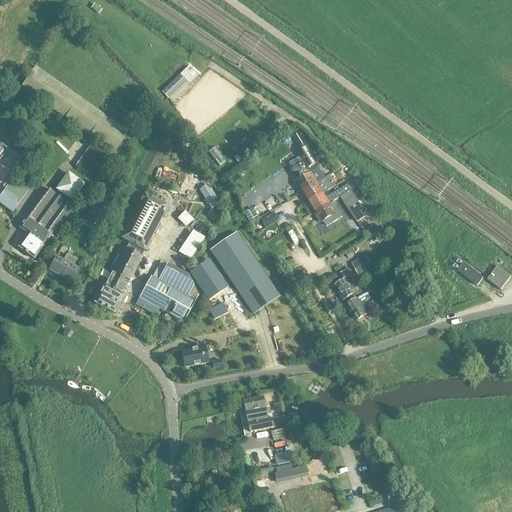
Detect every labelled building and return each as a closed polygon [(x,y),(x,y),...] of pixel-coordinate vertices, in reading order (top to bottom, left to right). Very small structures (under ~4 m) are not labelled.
[(22,87),(115,153),(128,134),(35,68),(22,87)] [(179,75),(162,92),(168,99),(186,82),(179,75)] [(288,126),(280,117),(268,127),(275,136),(288,126)] [(0,138),(0,158),(10,145),(0,138)] [(306,147),(297,152),(303,162),(307,170),(316,164),(306,147)] [(296,182),(302,192),(325,179),(316,164),(307,170),(303,162),(290,170),(297,181),(296,182)] [(83,185),(67,174),(56,190),(72,201),(83,185)] [(364,183),(360,178),(354,182),(357,187),(358,187),(364,183)] [(302,192),(309,203),(323,194),(319,189),(328,184),(325,179),(302,192)] [(323,194),(309,203),(315,213),(332,203),(340,198),(349,192),(351,191),(347,186),(325,199),(323,194)] [(47,189),(19,229),(27,235),(18,248),(34,259),(43,246),(46,248),(75,209),(47,189)] [(21,201),(4,190),(0,195),(0,204),(12,214),(21,201)] [(365,217),(349,192),(340,198),(357,222),(365,217)] [(98,237),(116,206),(99,195),(80,227),(98,237)] [(94,303),(116,316),(127,297),(122,295),(142,257),(141,257),(144,252),(146,252),(151,243),(150,242),(154,234),(155,235),(160,226),(159,225),(163,217),(165,218),(170,209),(145,195),(122,239),(130,244),(127,249),(125,248),(111,275),(103,271),(100,276),(108,281),(106,286),(104,285),(94,303)] [(338,213),(332,203),(315,213),(321,223),(338,213)] [(273,214),(260,222),(265,229),(278,221),(273,214)] [(279,297),(236,233),(210,251),(253,314),(279,297)] [(56,258),(49,271),(71,282),(78,269),(73,267),(76,260),(67,255),(63,261),(56,258)] [(373,269),(366,257),(352,266),(359,277),(373,269)] [(209,261),(191,274),(209,300),(227,288),(209,261)] [(151,278),(195,302),(198,296),(187,278),(160,263),(151,278)] [(477,287),(483,279),(464,263),(458,271),(477,287)] [(498,267),(489,278),(487,280),(501,290),(511,277),(505,273),(498,267)] [(297,289),(309,281),(305,274),(298,279),(297,277),(291,281),(297,289)] [(356,289),(349,277),(334,287),(343,301),(353,296),(351,292),(356,289)] [(195,302),(151,278),(150,278),(139,298),(184,323),(195,302)] [(425,299),(430,296),(420,279),(415,282),(425,299)] [(397,305),(406,299),(399,288),(389,293),(397,305)] [(371,312),(364,301),(369,297),(367,293),(356,300),(346,306),(356,322),(366,316),(365,315),(371,312)] [(228,315),(223,304),(209,310),(214,321),(228,315)] [(196,350),(181,353),(184,369),(207,364),(204,346),(195,347),(196,350)] [(211,363),(213,370),(222,369),(220,361),(211,363)] [(250,433),(261,431),(269,430),(274,429),(273,420),(268,420),(267,416),(270,416),(269,409),(266,409),(264,399),(244,403),(250,433)] [(275,475),(277,485),(308,478),(306,467),(293,470),(292,465),(276,469),(277,474),(275,475)]
